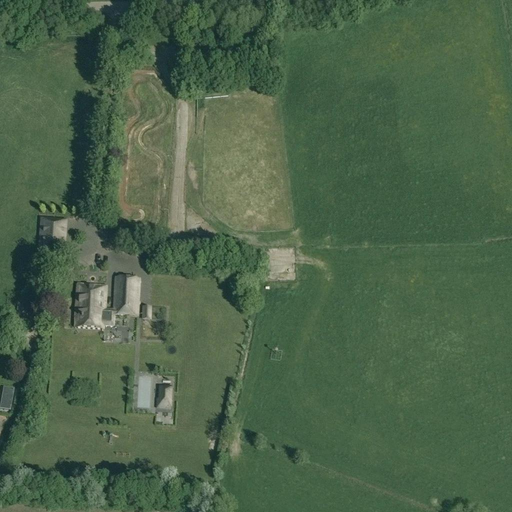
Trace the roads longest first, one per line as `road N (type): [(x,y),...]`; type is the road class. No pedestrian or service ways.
road 1 (track): [(34,337),(46,286),(100,250),(117,5)]
road 2 (unclassified): [(0,10),(246,0)]
road 3 (track): [(34,337),(0,458)]
